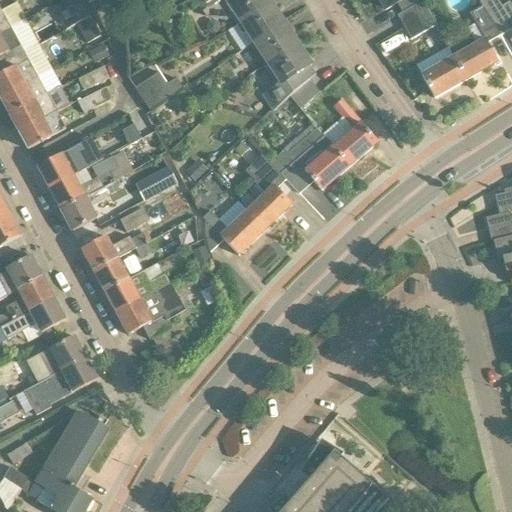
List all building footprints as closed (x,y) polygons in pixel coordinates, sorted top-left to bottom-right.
[(79,0),(73,0),(61,7),(55,10),(66,32),(90,19),(79,0)] [(239,25),(270,5),(266,0),(193,0),(194,0),(207,19),(226,23),(234,18),(239,25)] [(378,0),(385,12),(397,5),(403,14),(422,4),(419,0),(378,0)] [(486,0),(480,4),(483,8),(500,37),(511,29),(511,8),(509,4),(502,9),(496,0),(486,0)] [(398,17),(411,41),(435,28),(422,4),(403,14),(398,17)] [(253,46),(283,26),(270,5),(239,25),(253,46)] [(454,59),(453,60),(466,83),(498,64),(487,44),(500,37),(483,8),(470,15),(485,42),(471,50),(463,36),(446,45),(454,59)] [(0,36),(11,30),(2,13),(0,13),(0,36)] [(101,38),(91,21),(77,29),(86,46),(101,38)] [(266,67),(297,46),(283,26),(253,46),(266,67)] [(0,58),(21,48),(11,30),(0,36),(0,58)] [(308,84),(307,83),(301,74),(311,67),(297,46),(266,67),(279,85),(261,97),(271,111),(289,99),(288,98),(308,84)] [(109,58),(103,47),(89,54),(95,65),(109,58)] [(434,101),(466,83),(453,60),(421,78),(434,101)] [(0,99),(37,79),(28,62),(0,77),(0,99)] [(104,69),(86,78),(79,81),(84,93),(109,81),(104,69)] [(167,86),(159,75),(135,91),(150,114),(184,91),(176,80),(167,86)] [(0,100),(9,117),(47,97),(37,79),(0,99),(0,100)] [(288,98),(289,99),(300,112),(302,111),(311,103),(320,94),(309,82),(307,83),(308,84),(288,98)] [(112,102),(106,90),(77,103),(83,116),(112,102)] [(19,134),(56,114),(47,97),(9,117),(19,134)] [(332,148),(350,169),(378,145),(341,103),(330,112),(349,133),(332,148)] [(56,114),(19,134),(28,152),(66,131),(56,114)] [(134,128),(122,134),(130,147),(141,141),(134,128)] [(74,177),(86,171),(88,170),(81,157),(96,149),(91,140),(37,169),(49,191),(74,177)] [(248,151),(242,145),(235,152),(241,158),(248,151)] [(322,193),(350,169),(332,148),(304,172),(322,193)] [(246,213),(265,233),(292,207),(276,191),(285,182),(262,158),(246,173),(266,194),(246,213)] [(61,212),(115,183),(110,174),(118,170),(112,159),(91,169),(97,180),(92,183),(80,189),(74,177),(49,191),(61,212)] [(206,172),(197,163),(186,174),(194,182),(206,172)] [(135,186),(144,203),(144,204),(177,186),(168,168),(167,169),(135,186)] [(115,183),(61,212),(72,234),(98,220),(92,209),(109,200),(108,198),(137,183),(132,174),(115,183)] [(511,190),(504,193),(505,196),(495,198),(499,218),(486,221),(489,232),(511,226),(511,222),(510,215),(511,214),(511,190)] [(0,227),(11,221),(1,204),(0,204),(0,227)] [(143,211),(120,223),(127,235),(150,223),(143,211)] [(265,233),(246,213),(227,231),(218,222),(210,213),(203,220),(206,223),(205,225),(205,237),(210,255),(223,242),(238,258),(265,233)] [(11,221),(0,227),(0,250),(2,250),(2,248),(20,239),(11,221)] [(511,239),(511,226),(489,232),(491,244),(494,244),(511,239)] [(136,251),(148,244),(151,242),(147,233),(132,242),(130,239),(113,248),(107,238),(82,252),(93,273),(119,260),(118,259),(135,250),(136,251)] [(511,239),(494,244),(498,262),(503,261),(506,275),(509,274),(511,283),(511,239)] [(148,244),(136,251),(140,259),(153,253),(148,244)] [(210,265),(204,249),(192,253),(197,269),(210,265)] [(17,293),(42,280),(31,258),(6,271),(7,273),(0,276),(0,281),(9,298),(18,293),(17,293)] [(105,295),(130,281),(119,260),(93,273),(105,295)] [(214,283),(208,271),(196,277),(202,288),(214,283)] [(116,316),(171,287),(166,277),(164,278),(152,285),(145,273),(130,281),(105,295),(116,316)] [(0,329),(54,301),(42,280),(17,293),(18,293),(22,301),(6,309),(8,313),(0,317),(0,329)] [(171,287),(116,316),(128,337),(143,330),(149,342),(172,330),(168,322),(185,313),(171,287)] [(54,301),(0,329),(0,330),(0,345),(35,326),(40,336),(65,323),(54,301)] [(51,379),(86,360),(74,339),(39,357),(51,379)] [(50,407),(62,401),(80,392),(96,383),(97,382),(86,360),(51,379),(50,379),(50,380),(45,383),(32,389),(23,394),(36,418),(51,410),(50,407)] [(32,389),(45,383),(40,373),(27,380),(32,389)] [(0,405),(8,401),(2,388),(0,389),(0,405)] [(0,424),(18,415),(12,403),(0,408),(0,424)] [(46,474),(72,489),(108,431),(82,415),(46,474)] [(31,455),(26,446),(6,457),(13,467),(31,455)] [(386,511),(394,506),(371,479),(366,483),(335,455),(284,511),(386,511)] [(72,489),(46,474),(38,488),(9,471),(3,481),(21,492),(28,496),(27,498),(50,511),(85,511),(92,502),(92,503),(93,502),(72,489)] [(0,501),(5,511),(7,511),(21,492),(3,481),(0,484),(0,501)]
